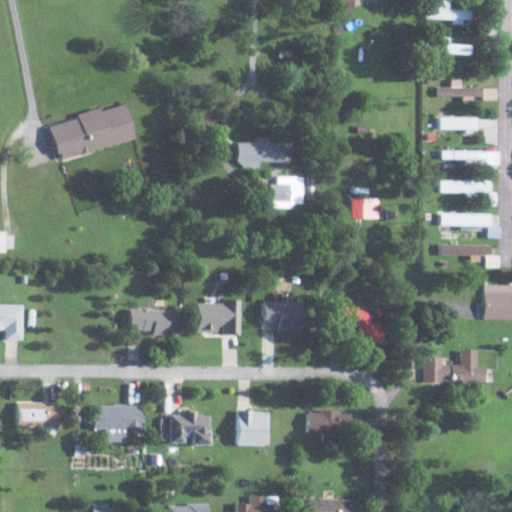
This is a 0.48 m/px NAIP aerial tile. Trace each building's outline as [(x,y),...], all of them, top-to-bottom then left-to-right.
[(449,0),(443,0),(424,0),(424,18),(451,19),(451,24),(462,24),(462,20),(470,20),(470,10),(449,9),(449,0)] [(470,55),(470,45),(449,44),(449,36),(436,36),(436,43),(426,43),(426,53),(470,55)] [(460,86),(460,79),(450,79),(450,87),(437,86),(437,96),(481,97),(481,87),(460,86)] [(133,140),(125,104),(99,110),(48,123),(57,159),(133,140)] [(477,117),(439,117),(439,130),(477,130),(477,117)] [(281,163),(282,143),(236,142),(236,163),(281,163)] [(463,159),(463,165),(499,165),(499,151),(441,150),(441,159),(463,159)] [(267,183),(267,207),(300,208),(301,176),(275,176),(274,183),(267,183)] [(489,180),(439,181),(439,192),(482,192),(482,205),(495,205),(495,192),(490,192),(489,180)] [(377,199),(350,198),(350,218),(377,219),(377,199)] [(439,225),(459,225),(459,229),(482,230),(482,237),(495,237),(496,225),(489,225),(490,215),(439,213),(439,225)] [(468,255),(468,261),(478,261),(478,255),(489,255),(489,245),(438,244),(437,255),(468,255)] [(482,319),(511,319),(511,285),(483,284),(482,319)] [(238,333),(238,300),(194,300),(194,331),(218,331),(218,333),(238,333)] [(260,301),(259,323),(274,323),(273,330),(300,331),(301,302),(260,301)] [(21,304),(0,303),(0,326),(3,327),(2,338),(20,338),(21,304)] [(339,326),(352,327),(352,339),(380,340),(381,306),(340,305),(339,326)] [(175,308),(126,307),(125,330),(174,332),(175,308)] [(421,356),(420,382),(484,383),(485,365),(475,365),(475,351),(458,350),(458,363),(440,363),(440,356),(421,356)] [(14,426),(57,425),(57,402),(14,403),(14,426)] [(91,429),(116,429),(116,439),(124,439),(124,431),(139,431),(139,405),(91,405),(91,429)] [(167,442),(183,441),(183,432),(189,432),(189,443),(208,443),(208,414),(194,414),(193,409),(180,409),(180,413),(166,413),(167,442)] [(264,445),(265,410),(234,409),(233,444),(264,445)] [(347,433),(348,411),(303,410),(303,432),(347,433)] [(231,502),(231,511),(274,511),(275,503),(263,503),(263,494),(246,495),(246,501),(231,502)] [(351,511),(352,498),(307,497),(306,511),(351,511)]
